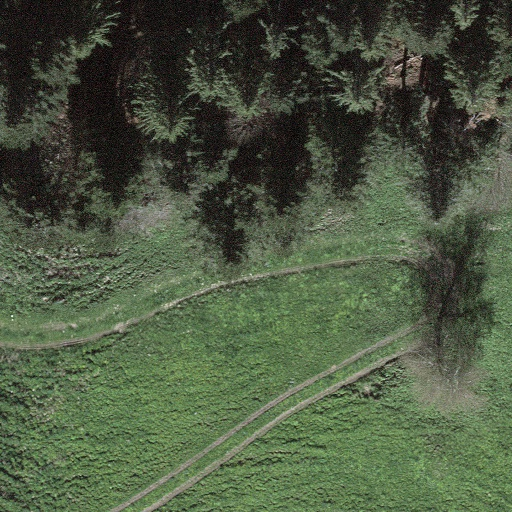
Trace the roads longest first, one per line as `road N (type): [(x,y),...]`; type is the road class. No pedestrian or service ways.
road 1 (track): [(0,329),(68,333),(212,276),(373,248),(412,250),(456,281),(461,303),(452,316)]
road 2 (track): [(128,511),(284,405),(452,316)]
